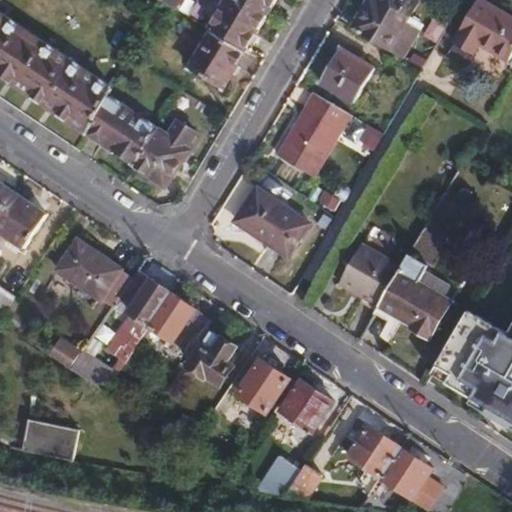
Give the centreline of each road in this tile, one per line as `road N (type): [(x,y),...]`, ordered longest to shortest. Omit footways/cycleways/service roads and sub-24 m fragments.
road 1 (unclassified): [(511,471),(173,246)]
road 2 (residential): [(323,0),(173,246)]
road 3 (unknown): [(286,321),(419,112)]
road 4 (unclassified): [(173,246),(0,130)]
